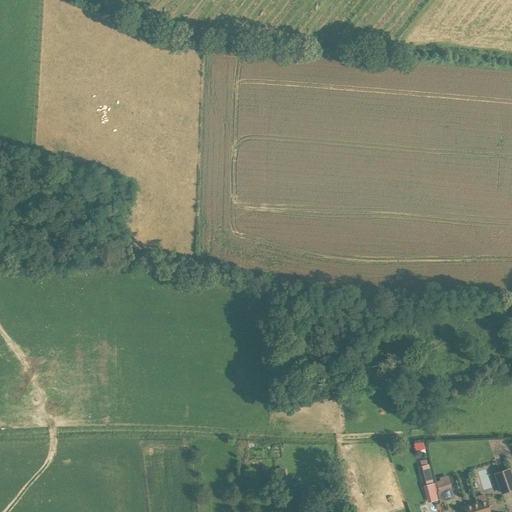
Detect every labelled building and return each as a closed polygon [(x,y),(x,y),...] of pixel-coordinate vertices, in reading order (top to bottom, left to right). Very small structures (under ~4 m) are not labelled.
[(424,486),(434,484),(429,465),(427,465),(426,460),(420,461),(422,467),(418,468),(423,487),(424,486)] [(286,483),(284,468),(275,469),(277,484),(286,483)] [(494,474),(501,495),(511,490),(511,473),(510,468),(494,474)] [(439,493),(452,489),(448,476),(438,479),(440,482),(436,483),(439,493)] [(488,511),(484,496),(476,498),(478,504),(466,508),(466,511),(488,511)]
